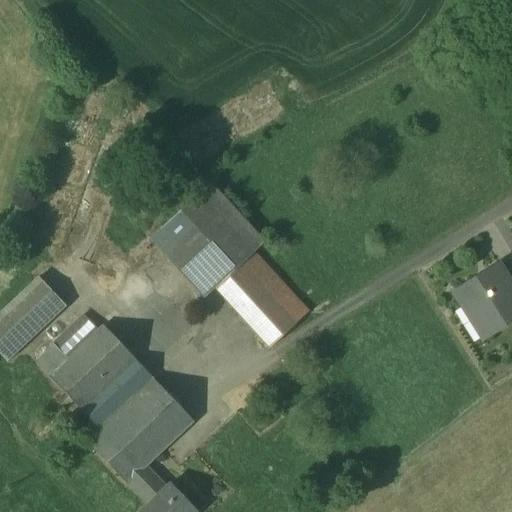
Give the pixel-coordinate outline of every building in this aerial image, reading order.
[(254,254),(199,194),(161,229),(216,289),(241,265),(254,254)] [(254,254),(241,265),(296,325),(308,313),(254,254)] [(296,325),(241,265),(216,289),(270,349),(296,325)] [(498,267),(456,294),(484,337),(511,319),(511,289),(498,267)] [(39,278),(0,314),(0,354),(7,362),(66,307),(39,278)] [(194,421),(104,327),(69,360),(55,345),(36,363),(65,394),(78,408),(99,429),(99,430),(101,432),(88,444),(127,485),(145,467),(194,421)] [(65,394),(31,427),(44,440),(78,408),(65,394)] [(332,457),(323,465),(330,472),(338,465),(332,457)] [(171,485),(167,490),(145,467),(130,483),(151,505),(143,511),(195,511),(196,511),(171,485)]
